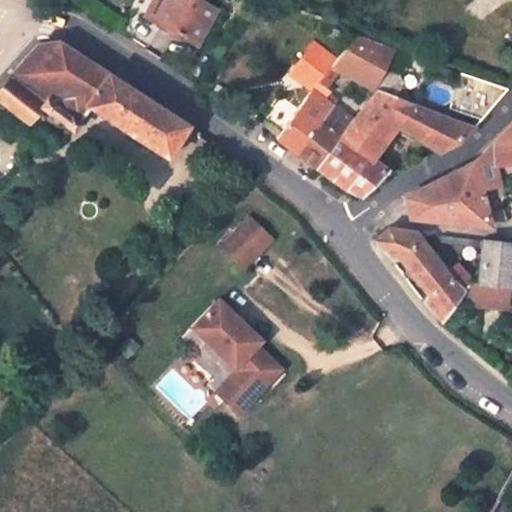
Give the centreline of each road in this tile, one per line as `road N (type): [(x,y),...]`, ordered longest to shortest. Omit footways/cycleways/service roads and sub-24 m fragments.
road 1 (tertiary): [(338,228),(300,186),(135,70),(29,10)]
road 2 (tertiary): [(511,408),(466,376),(338,228)]
road 3 (residential): [(511,100),(474,141),(390,188),(357,217)]
road 4 (residential): [(357,217),(511,235)]
